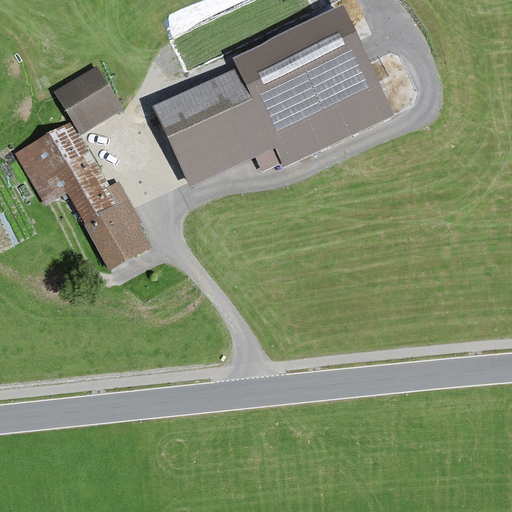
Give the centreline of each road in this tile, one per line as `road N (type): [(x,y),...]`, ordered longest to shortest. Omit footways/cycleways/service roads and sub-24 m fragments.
road 1 (track): [(252,393),(247,346),(171,226),(193,201),(295,177),(424,120),(429,75),(381,0)]
road 2 (tertiary): [(0,422),(511,366)]
